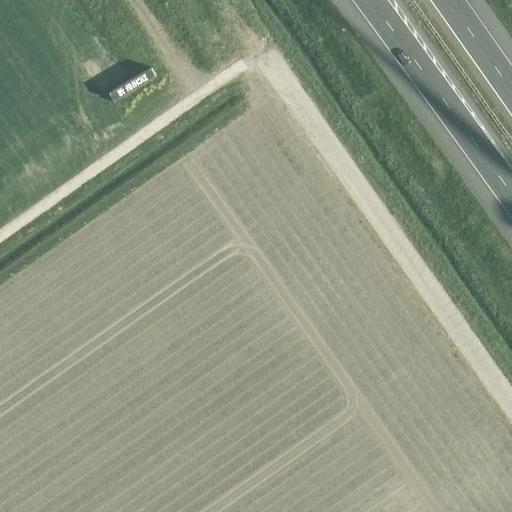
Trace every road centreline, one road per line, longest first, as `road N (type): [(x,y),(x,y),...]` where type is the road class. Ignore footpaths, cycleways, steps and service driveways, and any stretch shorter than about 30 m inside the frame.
road 1 (track): [(511,413),(264,64),(220,75),(0,231)]
road 2 (motorway): [(371,0),(511,198)]
